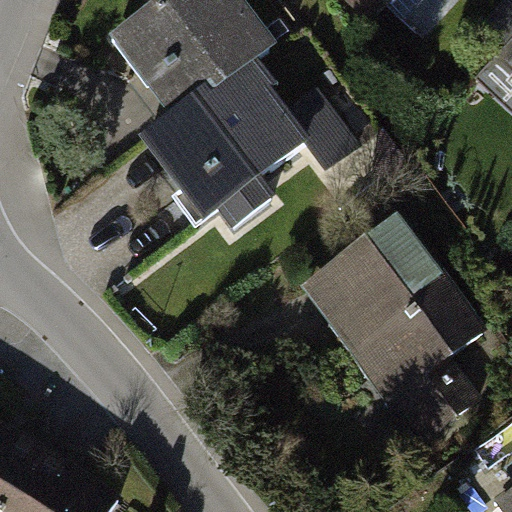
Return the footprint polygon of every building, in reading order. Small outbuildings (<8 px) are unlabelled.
[(232,0),(188,0),(116,56),(178,135),(249,80),(278,58),(232,0)] [(367,0),(391,20),(408,0),(367,0)] [(178,135),(149,157),(211,236),(311,159),(249,80),(178,135)] [(452,378),(488,352),(403,236),(308,305),(418,456),(477,413),(452,378)] [(0,511),(109,511),(0,443),(0,511)]
